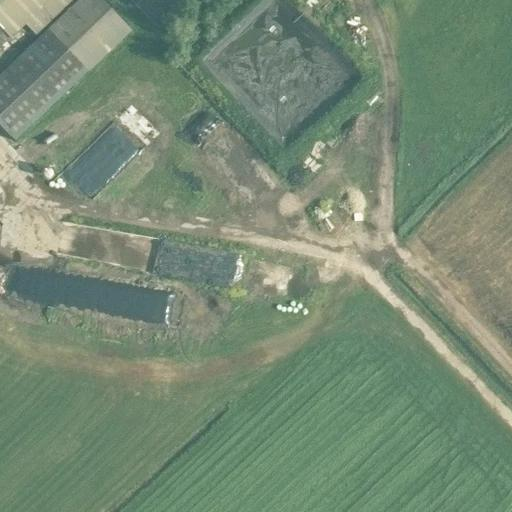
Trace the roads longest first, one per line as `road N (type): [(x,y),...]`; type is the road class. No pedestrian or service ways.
road 1 (track): [(41,183),(61,195),(363,260),(511,414)]
road 2 (track): [(372,0),(389,50),(393,103),(384,221),(363,260)]
